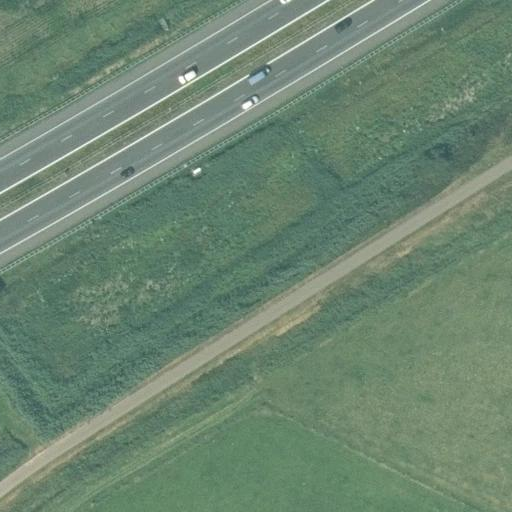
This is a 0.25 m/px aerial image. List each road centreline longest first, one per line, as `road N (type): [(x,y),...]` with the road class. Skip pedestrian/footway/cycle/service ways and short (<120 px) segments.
road 1 (unclassified): [(0,489),(511,161)]
road 2 (motorway): [(0,237),(403,0)]
road 3 (motorway): [(300,0),(0,176)]
